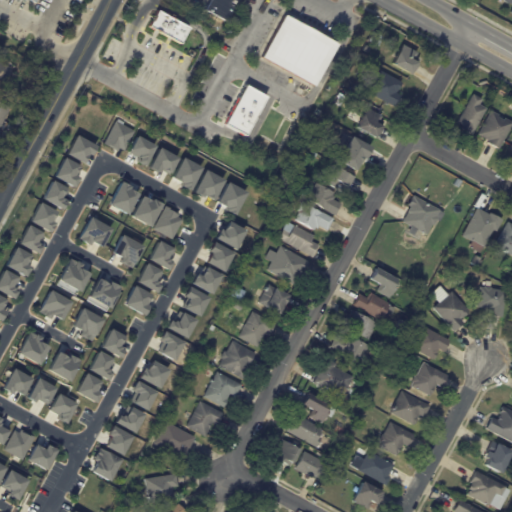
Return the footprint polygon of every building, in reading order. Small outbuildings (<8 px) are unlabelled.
[(207,0),(203,9),(228,23),(240,0),(207,0)] [(149,24),(179,43),(188,26),(157,10),(149,24)] [(260,55),(315,85),(336,43),(281,15),(260,55)] [(409,75),(389,64),(400,45),(414,53),(412,58),(409,56),(408,59),(415,63),(409,75)] [(0,62),(13,69),(7,81),(0,77),(0,62)] [(391,106),(362,90),(369,77),(372,78),(376,69),(400,82),(394,93),(392,92),(390,95),(396,98),(391,106)] [(222,122),(244,84),(266,96),(244,134),(222,122)] [(469,94),(479,99),(476,104),(483,108),(469,134),(458,128),(459,125),(454,122),(469,94)] [(3,122),(0,126),(0,102),(10,109),(3,122)] [(374,138),(354,127),(365,108),(380,116),(377,121),(374,119),(373,122),(380,126),(374,138)] [(510,122),(497,149),(485,142),(486,140),(482,139),(483,138),(476,134),(488,111),(497,115),(496,117),(500,119),(501,118),(510,122)] [(122,151),(117,148),(115,151),(101,143),(114,121),(115,121),(116,119),(122,122),(121,125),(133,131),(122,151)] [(353,170),(335,161),(340,152),(333,148),(341,133),(349,137),(349,136),(369,147),(363,159),(362,159),(358,165),(357,164),(353,170)] [(63,154),(74,135),(94,146),(89,156),(86,154),(81,163),(63,154)] [(135,136),(153,146),(142,166),(133,161),(135,157),(126,152),(135,136)] [(157,148),(176,158),(168,173),(167,173),(167,174),(158,169),(156,173),(146,168),(157,148)] [(61,157),(51,176),(71,188),(74,182),(75,182),(77,178),(73,176),(78,167),(61,157)] [(180,157),(200,168),(187,191),(178,186),(179,183),(169,178),(180,157)] [(352,177),(346,187),(338,183),(335,190),(320,182),(329,166),(332,168),(333,167),(340,171),(347,175),(348,174),(352,177)] [(202,170),(221,180),(210,200),(204,196),(203,197),(201,196),(200,198),(190,192),(202,170)] [(39,199),(49,180),(63,188),(66,190),(61,199),(64,201),(59,210),(39,199)] [(124,214),(106,204),(118,182),(128,187),(126,189),(136,194),(124,214)] [(225,182),(244,193),(232,215),(222,210),(224,208),(218,205),(214,202),(225,182)] [(332,215),(319,208),(320,207),(303,198),(308,189),(310,190),(314,182),(334,193),(331,200),(338,204),(332,215)] [(160,204),(147,227),(128,217),(139,196),(148,201),(150,199),(160,204)] [(423,235),(415,231),(411,237),(403,232),(407,226),(399,222),(404,212),(407,205),(405,204),(409,197),(411,198),(412,196),(442,213),(437,221),(434,220),(431,225),(429,225),(423,235)] [(26,221),(37,202),(54,212),(50,218),(50,219),(49,222),(52,223),(47,233),(26,221)] [(331,218),(324,231),(316,227),(315,229),(313,228),(311,231),(291,220),(296,211),(294,211),(298,202),(318,213),(319,212),(331,218)] [(150,229),(163,206),(177,214),(175,217),(180,220),(169,239),(150,229)] [(500,220),(493,231),(490,230),(481,247),(480,246),(476,254),(465,248),(469,241),(459,236),(474,208),(487,214),(487,213),(500,220)] [(76,239),(88,217),(109,229),(99,248),(90,242),(88,245),(76,239)] [(212,238),(216,232),(217,229),(220,231),(226,221),(243,231),(232,250),(212,238)] [(275,238),(284,221),(307,234),(307,233),(311,235),(308,241),(315,245),(309,257),(275,238)] [(511,257),(491,247),(505,221),(511,224),(511,257)] [(15,244),(25,225),(39,232),(39,233),(41,234),(36,243),(40,245),(38,248),(35,255),(15,244)] [(120,235),(141,247),(129,269),(117,263),(119,258),(110,253),(120,235)] [(145,260),(156,241),(170,248),(169,249),(172,250),(167,259),(171,261),(165,271),(145,260)] [(210,242),(231,253),(220,272),(203,263),(208,253),(205,251),(210,242)] [(264,270),(268,262),(262,258),(267,249),(274,253),(278,246),(307,262),(299,275),(295,272),(289,284),(264,270)] [(28,267),(22,277),(2,266),(12,247),(29,256),(24,265),(28,267)] [(55,280),(67,258),(69,259),(70,258),(77,262),(77,261),(80,263),(79,264),(80,264),(77,269),(86,274),(77,292),(55,280)] [(133,282),(143,263),(157,271),(160,273),(155,282),(158,284),(153,293),(133,282)] [(187,283),(193,273),(197,275),(202,266),(219,275),(208,295),(187,283)] [(386,298),(373,291),(377,285),(366,279),(373,267),(393,279),(395,281),(386,298)] [(0,293),(0,271),(1,270),(17,279),(12,288),(15,290),(14,292),(10,299),(0,293)] [(107,308),(85,296),(96,277),(106,283),(107,280),(119,287),(107,308)] [(265,284),(286,296),(282,303),(281,303),(279,307),(282,309),(278,316),(255,303),(265,284)] [(120,304),(131,285),(148,295),(144,302),(143,304),(146,306),(141,316),(120,304)] [(227,294),(232,285),(243,291),(238,300),(227,294)] [(450,333),(429,307),(435,302),(428,294),(438,285),(445,294),(448,293),(454,300),(455,298),(467,313),(459,319),(462,323),(450,333)] [(206,297),(196,317),(180,308),(179,307),(184,299),(180,297),(185,286),(206,297)] [(477,286),(481,287),(481,286),(489,287),(489,288),(502,290),(499,317),(487,315),(488,308),(481,308),(474,307),(477,286)] [(48,291),(69,302),(59,321),(50,316),(48,320),(42,316),(42,315),(36,312),(48,291)] [(350,305),(356,294),(364,298),(368,292),(374,295),(373,296),(386,303),(385,305),(386,306),(382,313),(384,314),(381,320),(372,316),(372,317),(350,305)] [(79,308),(101,320),(89,342),(87,341),(87,340),(83,338),(82,339),(77,335),(79,331),(70,326),(79,308)] [(348,310),(374,323),(365,340),(350,332),(353,326),(343,320),(348,310)] [(163,328),(167,320),(168,318),(171,320),(176,311),(179,312),(194,320),(183,339),(163,328)] [(237,336),(250,312),(273,324),(266,336),(262,333),(261,335),(259,336),(254,346),(237,336)] [(419,325),(446,340),(440,352),(436,350),(430,360),(407,347),(419,325)] [(98,347),(108,329),(121,336),(121,337),(124,338),(119,347),(122,349),(117,358),(98,347)] [(161,331),(181,342),(171,361),(157,353),(155,351),(160,342),(156,340),(161,331)] [(27,332),(33,335),(33,334),(36,335),(36,334),(39,336),(38,337),(39,337),(37,342),(46,347),(36,365),(15,353),(27,332)] [(367,345),(359,359),(352,356),(350,356),(349,356),(348,357),(346,357),(342,354),(341,355),(337,352),(340,346),(339,345),(345,334),(367,345)] [(230,341),(253,353),(239,378),(218,367),(217,365),(220,360),(218,357),(222,351),(224,351),(230,341)] [(85,370),(95,351),(109,359),(112,360),(106,370),(110,372),(105,381),(85,370)] [(78,360),(67,382),(45,370),(55,352),(65,357),(66,354),(78,360)] [(350,376),(340,396),(322,387),(321,388),(310,383),(322,358),(334,363),(332,367),(350,376)] [(167,370),(156,389),(136,378),(141,368),(144,370),(145,368),(149,360),(167,370)] [(420,362),(413,375),(412,374),(408,382),(409,382),(407,386),(426,396),(432,385),(438,388),(444,376),(420,362)] [(0,389),(11,368),(30,379),(21,396),(10,391),(9,394),(0,389)] [(201,397),(214,371),(239,384),(233,397),(227,394),(224,399),(225,400),(221,408),(201,397)] [(72,392),(83,373),(98,381),(98,382),(99,383),(94,391),(96,393),(97,394),(92,403),(72,392)] [(35,378),(54,388),(46,402),(44,404),(35,399),(33,403),(24,398),(35,378)] [(154,392),(143,411),(129,403),(127,401),(132,392),(129,390),(134,381),(154,392)] [(387,413),(399,390),(426,406),(421,416),(415,413),(409,425),(387,413)] [(305,393),(333,409),(328,418),(323,415),(319,424),(306,416),(309,410),(299,404),(305,393)] [(55,394),(73,404),(63,424),(56,420),(54,419),(56,415),(47,410),(55,394)] [(184,426),(198,401),(221,413),(215,424),(210,421),(202,436),(184,426)] [(142,414),(131,433),(111,422),(116,413),(120,415),(125,405),(142,414)] [(500,406),(511,412),(511,444),(483,429),(484,427),(483,426),(487,417),(488,418),(489,417),(494,420),(497,414),(497,413),(500,406)] [(319,428),(315,437),(318,439),(313,448),(281,430),(286,420),(289,421),(293,414),(319,428)] [(0,421),(1,420),(0,419),(0,443),(8,428),(0,423),(0,421)] [(163,421),(193,437),(186,449),(187,450),(180,464),(149,447),(163,421)] [(387,422),(410,434),(404,446),(399,444),(393,456),(374,446),(376,442),(375,441),(379,434),(380,435),(387,422)] [(130,437),(119,456),(102,447),(107,437),(104,435),(109,426),(130,437)] [(0,450),(11,430),(16,433),(18,430),(32,438),(20,460),(0,450)] [(280,440),(290,446),(291,444),(298,447),(297,449),(290,464),(288,463),(287,466),(271,457),(273,453),(269,452),(273,445),(276,447),(280,440)] [(509,451),(497,473),(482,465),(485,459),(482,457),(490,441),(509,451)] [(54,450),(43,470),(24,460),(32,445),(33,445),(34,443),(42,448),(44,445),(54,450)] [(118,460),(107,481),(88,471),(93,462),(89,460),(93,454),(93,455),(97,448),(118,460)] [(292,468),(302,451),(325,463),(316,478),(312,475),(310,476),(309,478),(303,475),(294,470),(295,470),(292,468)] [(353,455),(361,460),(366,451),(391,465),(385,476),(387,478),(383,485),(355,470),(356,469),(348,465),(353,455)] [(0,481),(6,470),(26,480),(15,501),(5,495),(7,492),(0,488),(0,481)] [(473,471),(502,487),(502,488),(507,490),(496,510),(486,504),(485,506),(465,494),(465,493),(467,490),(465,489),(467,485),(466,484),(473,471)] [(142,478),(173,474),(175,486),(169,487),(170,494),(145,498),(142,478)] [(367,504),(364,509),(350,501),(360,482),(380,493),(375,502),(374,502),(373,504),(366,500),(365,503),(367,504)] [(481,511),(453,511),(451,511),(458,499),(481,511)] [(183,511),(174,503),(165,511),(183,511)]
